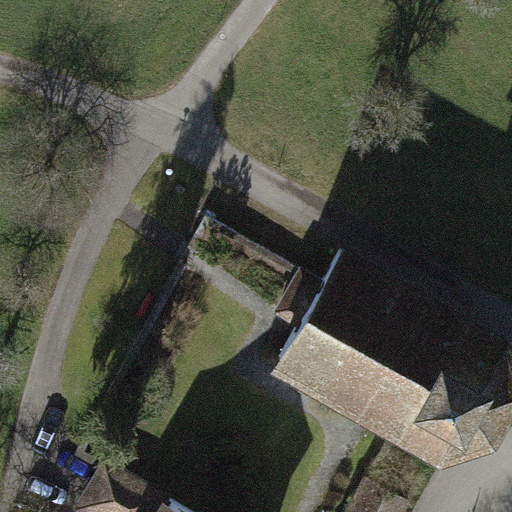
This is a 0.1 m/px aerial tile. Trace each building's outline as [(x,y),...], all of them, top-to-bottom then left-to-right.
[(511,319),(349,228),(323,273),(303,261),(276,308),(296,319),(274,356),(445,453),(502,435),(511,416),(511,319)] [(109,444),(84,431),(74,450),(99,463),(106,450),(109,444)] [(91,511),(150,511),(166,484),(106,450),(99,463),(76,503),(91,511)] [(404,511),(414,496),(368,470),(344,511),(404,511)] [(214,511),(167,484),(166,484),(150,511),(214,511)]
